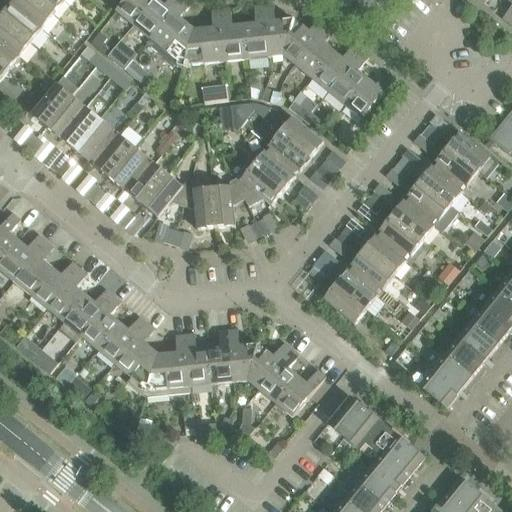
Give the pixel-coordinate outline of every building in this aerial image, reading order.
[(54,18),(31,0),(17,0),(12,7),(43,32),(54,18)] [(66,4),(61,0),(31,0),(54,18),(66,4)] [(155,2),(152,0),(128,0),(117,14),(134,28),(155,2)] [(151,43),(173,17),(179,10),(184,3),(180,0),(170,0),(164,9),(155,2),(134,28),(151,43)] [(185,15),(190,8),(184,3),(179,10),(185,15)] [(43,32),(12,7),(1,21),(31,46),(43,32)] [(272,61),(269,26),(269,17),(268,9),(254,10),(256,27),(244,28),(248,63),(272,61)] [(248,63),(244,28),(233,29),(231,13),(220,14),(221,23),(221,31),(226,65),(248,63)] [(221,23),(220,14),(211,15),(212,23),(221,23)] [(184,69),(194,34),(173,17),(151,43),(148,47),(174,68),(184,71),(184,69)] [(31,46),(1,21),(0,21),(0,44),(20,60),(31,46)] [(322,35),(328,27),(321,21),(315,29),(322,35)] [(285,59),(295,23),(269,26),(272,61),(285,59)] [(296,69),(317,40),(295,23),(285,59),(296,69)] [(334,55),(326,48),(336,34),(328,27),(322,35),(317,40),(296,69),(312,82),(334,55)] [(226,65),(221,31),(194,34),(184,69),(226,65)] [(20,60),(0,44),(0,66),(9,74),(20,60)] [(104,62),(88,49),(84,55),(99,68),(104,62)] [(329,95),(362,55),(354,49),(344,62),(334,55),(312,82),(329,95)] [(345,109),(367,82),(358,74),(369,61),(362,55),(329,95),(345,109)] [(117,73),(104,62),(99,68),(112,79),(117,73)] [(153,77),(135,62),(126,73),(144,88),(153,77)] [(0,84),(9,74),(0,66),(0,84)] [(132,84),(117,73),(112,79),(126,91),(132,84)] [(363,123),(396,83),(387,76),(376,89),(367,82),(345,109),(363,123)] [(47,130),(72,100),(77,95),(62,82),(33,118),(47,130)] [(230,86),(206,88),(207,104),(232,102),(230,86)] [(10,89),(6,94),(24,107),(32,95),(22,88),(17,94),(10,89)] [(102,91),(95,100),(108,110),(115,100),(102,91)] [(268,104),(271,96),(262,93),(259,101),(268,104)] [(61,141),(86,111),(72,100),(47,130),(61,141)] [(75,152),(100,123),(86,111),(61,141),(75,152)] [(511,114),(491,141),(509,156),(511,152),(511,114)] [(324,145),(293,120),(282,134),(313,160),(324,145)] [(94,165),(116,138),(113,137),(115,135),(100,123),(75,152),(90,164),(92,162),(94,165)] [(443,135),(431,126),(427,132),(438,141),(443,135)] [(313,160),(282,134),(281,135),(276,131),(265,145),(272,151),(270,154),(296,175),(298,173),(300,175),(313,160)] [(438,141),(427,132),(422,138),(433,147),(438,141)] [(172,133),(159,151),(167,156),(180,138),(172,133)] [(29,152),(38,140),(32,135),(23,147),(29,152)] [(498,166),(460,135),(449,150),(480,175),(486,180),(498,166)] [(110,181),(135,150),(120,138),(118,140),(116,138),(94,165),(97,167),(95,169),(110,181)] [(35,157),(45,145),(38,140),(29,152),(35,157)] [(129,192),(150,166),(148,164),(149,162),(135,150),(110,181),(124,193),(126,190),(129,192)] [(480,175),(449,150),(437,165),(439,166),(437,169),(464,191),(466,188),(468,190),(480,175)] [(296,175),(270,154),(268,156),(265,155),(254,169),(284,194),(296,180),(294,178),(296,175)] [(57,175),(66,163),(60,158),(51,170),(57,175)] [(415,169),(403,160),(399,166),(410,175),(415,169)] [(340,172),(328,162),(323,168),(335,178),(340,172)] [(63,180),(72,168),(66,163),(57,175),(63,180)] [(144,209),(169,177),(154,166),(153,168),(150,166),(129,192),(131,194),(130,197),(144,209)] [(410,175),(399,166),(393,172),(405,181),(410,175)] [(335,178),(323,168),(318,175),(330,184),(335,178)] [(284,194),(254,169),(242,183),(238,180),(234,183),(245,203),(249,209),(264,202),(273,209),(284,194)] [(464,191),(437,169),(435,171),(433,170),(421,184),(452,210),(464,195),(462,193),(464,191)] [(184,209),(190,187),(185,186),(183,189),(169,177),(144,209),(159,220),(171,205),(184,209)] [(234,209),(245,203),(234,183),(230,185),(230,188),(213,191),(216,231),(236,229),(234,209)] [(452,210),(421,184),(409,199),(411,201),(409,203),(436,225),(438,223),(440,224),(452,210)] [(91,202),(100,191),(95,186),(85,198),(91,202)] [(216,231),(213,191),(195,193),(194,189),(190,187),(184,209),(196,213),(198,232),(216,231)] [(97,208),(106,196),(100,191),(91,202),(97,208)] [(387,204),(375,195),(370,201),(382,210),(387,204)] [(312,206),(300,197),(295,203),(306,212),(312,206)] [(382,210),(370,201),(365,207),(377,216),(382,210)] [(436,225),(409,203),(407,206),(405,204),(392,219),(423,244),(435,229),(434,228),(436,225)] [(125,231),(135,219),(129,215),(119,225),(125,231)] [(0,268),(20,244),(10,236),(21,223),(13,216),(0,232),(0,268)] [(423,244),(392,219),(380,234),(383,236),(381,238),(407,260),(409,258),(411,259),(423,244)] [(271,234),(264,221),(257,225),(264,238),(271,234)] [(264,238),(257,225),(250,229),(257,242),(264,238)] [(359,239),(347,229),(342,235),(354,245),(359,239)] [(172,247),(176,233),(169,231),(165,245),(172,247)] [(179,250),(184,235),(176,233),(172,247),(179,250)] [(354,245),(342,235),(337,242),(349,251),(354,245)] [(0,272),(15,285),(47,244),(40,238),(29,251),(20,244),(0,268),(0,272)] [(407,260),(381,238),(379,241),(376,239),(364,253),(395,279),(407,264),(405,262),(407,260)] [(32,298),(53,271),(44,263),(55,250),(47,244),(15,285),(32,298)] [(395,279),(364,253),(352,268),(354,270),(352,272),(379,294),(381,292),(383,293),(395,279)] [(330,273),(319,264),(314,270),(326,279),(330,273)] [(48,312),(81,271),(73,265),(62,279),(53,271),(32,298),(48,312)] [(326,279),(314,270),(309,276),(321,285),(326,279)] [(65,325),(86,298),(77,291),(88,277),(81,271),(48,312),(65,325)] [(379,294),(352,272),(350,275),(348,273),(336,288),(367,313),(379,298),(377,297),(379,294)] [(511,278),(498,293),(511,304),(511,278)] [(367,313),(336,288),(324,303),(355,328),(367,313)] [(82,339),(114,299),(107,293),(96,306),(86,298),(65,325),(60,332),(77,346),(82,339)] [(511,304),(498,293),(485,310),(511,332),(511,304)] [(120,326),(111,318),(122,305),(114,299),(82,339),(98,353),(120,326)] [(511,332),(485,310),(472,325),(500,348),(511,332)] [(138,340),(143,334),(149,327),(140,320),(129,333),(120,326),(98,353),(116,367),(138,340)] [(500,348),(472,325),(459,341),(487,364),(500,348)] [(150,339),(155,332),(149,327),(143,334),(150,339)] [(239,341),(238,332),(230,333),(231,342),(239,341)] [(232,350),(231,342),(230,333),(219,334),(221,351),(209,352),(213,387),(235,385),(232,350)] [(213,387),(209,352),(197,354),(195,337),(184,338),(185,346),(186,355),(190,389),(213,387)] [(185,346),(184,338),(176,339),(177,347),(185,346)] [(147,400),(159,357),(138,340),(116,367),(132,380),(128,384),(147,400)] [(56,373),(63,361),(28,341),(22,353),(56,373)] [(487,364),(459,341),(446,357),(474,380),(487,364)] [(286,358),(291,351),(285,346),(279,353),(286,358)] [(248,383),(259,348),(258,347),(232,350),(235,385),(248,383)] [(259,392),(281,365),(260,348),(259,348),(248,383),(259,392)] [(298,379),(289,372),(300,358),(291,351),(286,358),(281,365),(259,392),(276,406),(298,379)] [(190,395),(190,389),(186,355),(160,357),(159,357),(147,400),(190,395)] [(474,380),(446,357),(433,373),(461,395),(474,380)] [(293,420),(327,380),(318,373),(308,387),(298,379),(276,406),(293,420)] [(461,395),(433,373),(420,389),(448,411),(461,395)] [(344,441),(367,413),(351,399),(327,428),(344,441)] [(366,448),(384,426),(367,413),(344,441),(360,455),(366,448)] [(249,440),(256,431),(244,426),(240,435),(249,440)] [(391,458),(404,443),(384,426),(366,448),(381,460),(386,464),(391,458)] [(426,461),(425,460),(404,443),(391,458),(413,477),(426,461)] [(413,477),(391,458),(386,464),(381,460),(373,470),(400,492),(413,477)] [(400,492),(373,470),(359,486),(387,509),(400,492)] [(481,511),(489,503),(484,499),(461,480),(448,497),(467,511),(481,511)] [(383,511),(387,509),(359,486),(347,502),(359,511),(383,511)] [(467,511),(448,497),(435,511),(467,511)] [(359,511),(347,502),(338,511),(359,511)] [(500,511),(489,503),(481,511),(500,511)]
